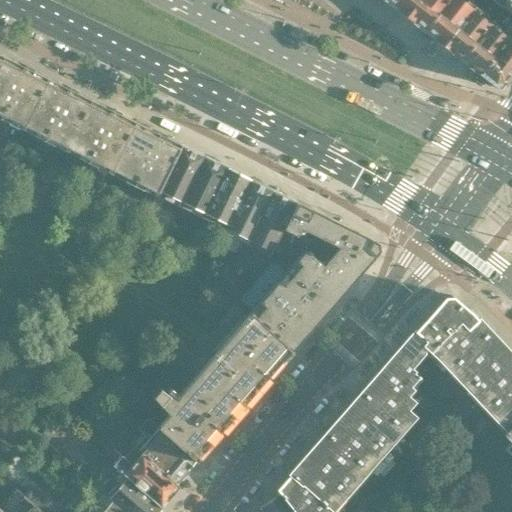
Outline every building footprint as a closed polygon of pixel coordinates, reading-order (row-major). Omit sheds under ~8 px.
[(385,0),(404,15),(415,0),(385,0)] [(422,29),(444,0),(415,0),(404,15),(422,29)] [(458,0),(444,0),(422,29),(440,44),(469,8),(458,0)] [(511,15),(491,0),(474,0),(469,8),(487,23),(505,38),(499,46),(511,55),(511,15)] [(511,0),(491,0),(511,15),(511,0)] [(469,8),(440,44),(459,59),(487,23),(469,8)] [(505,38),(487,23),(459,59),(494,87),(501,86),(511,71),(511,55),(499,46),(505,38)] [(24,67),(2,56),(0,59),(0,112),(1,113),(24,67)] [(46,78),(24,67),(1,113),(23,124),(46,78)] [(68,88),(46,78),(23,124),(44,135),(68,88)] [(89,99),(68,88),(44,135),(66,146),(89,99)] [(111,110),(89,99),(66,146),(88,157),(111,110)] [(132,121),(111,110),(88,157),(109,167),(132,121)] [(155,132),(132,121),(109,167),(119,172),(117,177),(129,183),(131,178),(155,132)] [(177,143),(155,132),(131,178),(154,190),(155,187),(177,143)] [(200,155),(177,143),(155,187),(179,198),(200,155)] [(200,155),(179,198),(176,204),(191,212),(194,206),(202,210),(224,166),(200,155)] [(247,178),(224,166),(202,210),(226,222),(247,178)] [(270,189),(247,178),(226,222),(223,226),(246,237),(270,189)] [(282,228),(295,202),(270,189),(246,237),(243,243),(269,254),(272,247),(282,228)] [(378,250),(376,243),(295,202),(282,228),(272,247),(296,259),(303,250),(304,249),(305,249),(336,277),(346,286),(378,250)] [(346,286),(336,277),(305,249),(304,249),(303,250),(296,259),(293,262),(286,270),(328,307),(346,286)] [(328,307),(286,270),(268,290),(310,327),(328,307)] [(310,327),(268,290),(248,311),(253,315),(291,349),(310,327)] [(443,297),(417,327),(426,337),(423,341),(426,346),(430,350),(436,342),(468,310),(451,296),(443,297)] [(468,310),(436,342),(430,350),(445,368),(488,329),(470,309),(468,310)] [(152,395),(168,413),(156,427),(195,461),(198,457),(197,457),(266,378),(291,349),(253,315),(179,401),(159,387),(152,395)] [(415,360),(419,357),(425,350),(426,346),(423,341),(426,337),(417,327),(415,325),(379,366),(381,367),(408,391),(422,375),(420,373),(422,370),(421,369),(422,367),(415,360)] [(488,329),(445,368),(463,387),(506,348),(488,329)] [(511,354),(506,348),(463,387),(481,407),(511,378),(511,354)] [(415,398),(408,391),(381,367),(363,388),(404,427),(415,415),(406,408),(415,398)] [(511,378),(481,407),(498,427),(499,426),(511,414),(511,378)] [(363,388),(345,408),(388,446),(404,427),(363,388)] [(345,408),(327,429),(370,467),(388,446),(345,408)] [(511,414),(499,426),(504,430),(501,433),(509,442),(503,447),(511,456),(511,480),(508,485),(511,489),(511,414)] [(195,461),(156,427),(147,419),(138,430),(142,434),(131,445),(134,447),(176,483),(182,480),(186,475),(187,469),(192,463),(195,461)] [(327,429),(309,450),(352,487),(370,467),(327,429)] [(48,436),(44,440),(51,446),(54,442),(48,436)] [(176,483),(134,447),(124,458),(121,456),(114,465),(121,472),(161,506),(167,499),(165,498),(165,497),(170,496),(175,489),(176,485),(176,484),(176,483)] [(309,450),(292,469),(334,508),(352,487),(309,450)] [(155,511),(161,506),(121,472),(118,469),(100,490),(112,501),(124,511),(155,511)] [(334,508),(292,469),(280,483),(304,511),(334,511),(337,510),(334,508)] [(304,511),(280,483),(275,488),(279,492),(279,493),(294,511),(304,511)] [(41,511),(15,488),(0,505),(0,507),(5,511),(41,511)] [(294,511),(279,493),(279,492),(258,508),(261,511),(294,511)] [(124,511),(112,501),(102,511),(124,511)]
